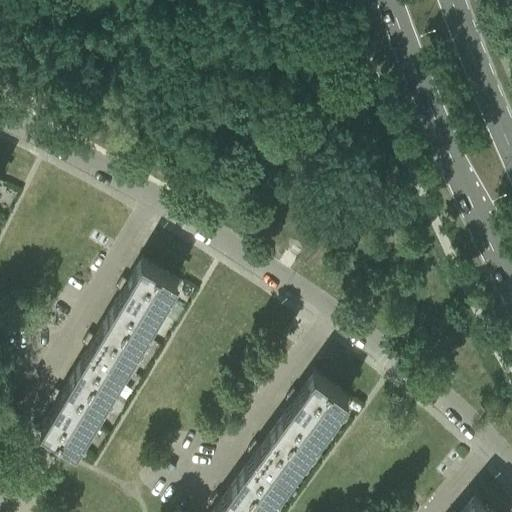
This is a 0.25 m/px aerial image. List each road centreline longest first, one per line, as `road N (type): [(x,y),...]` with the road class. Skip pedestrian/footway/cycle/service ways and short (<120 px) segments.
road 1 (residential): [(0,116),(153,198),(331,313),(490,442),(511,470)]
road 2 (secondary): [(391,0),(511,278)]
road 3 (secondary): [(511,152),(452,0)]
